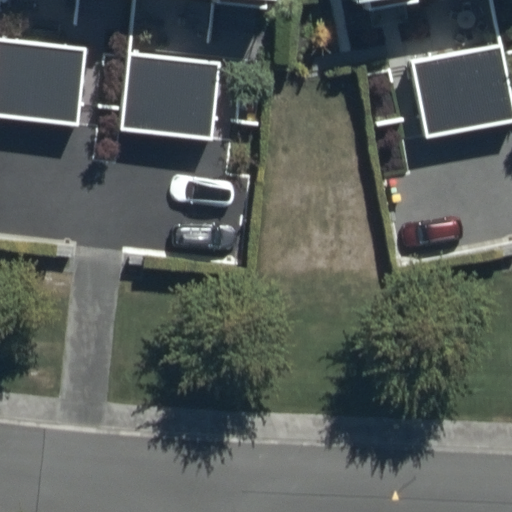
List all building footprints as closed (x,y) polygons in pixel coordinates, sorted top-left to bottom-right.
[(202,0),(202,9),(258,15),(259,0),(202,0)] [(349,0),(350,3),(362,0),(366,12),(411,2),(410,0),(349,0)] [(0,46),(0,125),(73,131),(78,51),(0,46)] [(409,64),(421,143),(510,125),(496,50),(409,64)] [(121,61),(115,137),(206,144),(212,68),(121,61)]
